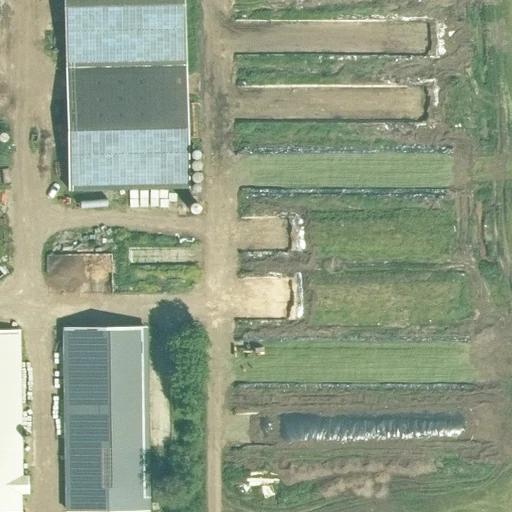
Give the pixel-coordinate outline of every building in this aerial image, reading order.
[(62,0),(68,190),(188,188),(183,0),(62,0)] [(41,163),(27,165),(29,178),(43,176),(41,163)] [(18,219),(19,205),(6,204),(5,218),(18,219)] [(144,328),(64,329),(67,511),(147,510),(144,328)] [(27,478),(20,478),(18,329),(0,329),(0,511),(20,511),(20,495),(27,495),(27,478)] [(195,347),(195,380),(271,380),(271,347),(195,347)] [(397,438),(396,418),(315,420),(316,441),(397,438)]
